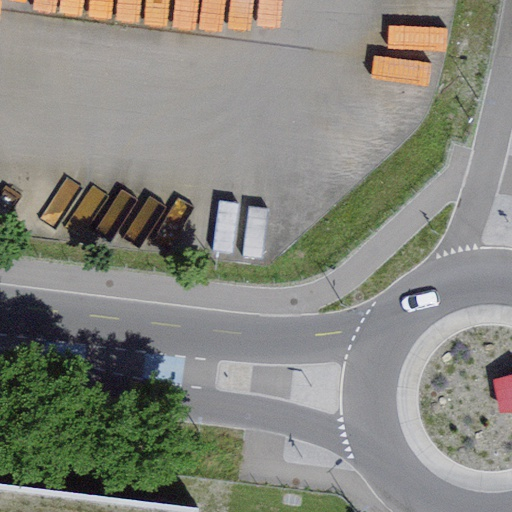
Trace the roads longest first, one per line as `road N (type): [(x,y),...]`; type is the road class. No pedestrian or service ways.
road 1 (secondary): [(397,318),(313,336),(210,335),(66,351)]
road 2 (secondary): [(66,351),(214,407),(294,420),(380,453)]
road 3 (secondary): [(397,318),(381,342),(367,397),(380,453)]
road 4 (secondary): [(511,277),(444,284),(397,318)]
